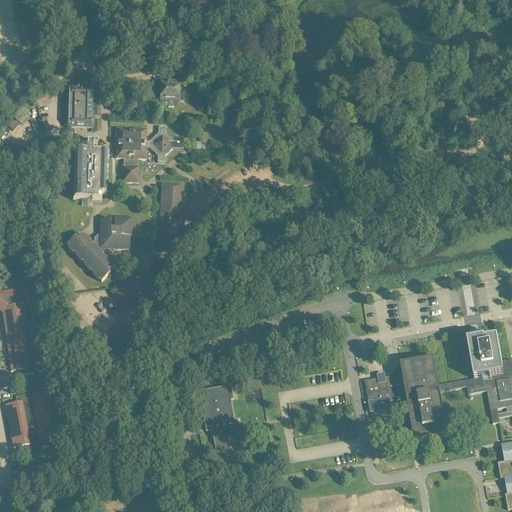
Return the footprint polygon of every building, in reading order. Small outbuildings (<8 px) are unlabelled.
[(175,82),(161,82),(160,102),(178,102),(178,101),(183,102),(183,95),(178,95),(179,88),(174,88),(175,82)] [(92,99),(93,90),(68,89),(68,90),(61,89),(60,94),(66,94),(66,98),(69,99),(68,106),(65,106),(65,111),(68,112),(68,119),(65,119),(64,124),(68,124),(68,128),(92,129),(92,119),(91,119),(91,99),(92,99)] [(18,109),(11,116),(19,123),(22,119),(18,116),(21,112),(18,109)] [(46,118),(38,120),(40,133),(49,132),(46,118)] [(147,130),(116,129),(115,160),(124,161),(123,167),(122,167),(121,185),(138,185),(139,168),(138,168),(138,161),(146,161),(147,149),(149,149),(157,158),(157,164),(165,164),(165,157),(173,150),(183,150),(183,142),(173,142),(166,134),(166,128),(158,128),(158,134),(149,142),(146,142),(147,130)] [(36,143),(37,146),(39,159),(59,155),(61,141),(59,138),(36,143)] [(74,153),(72,201),(101,202),(101,195),(107,195),(108,153),(93,153),(93,148),(97,148),(97,144),(86,144),(86,148),(80,148),(80,153),(74,153)] [(37,146),(18,149),(20,163),(39,159),(37,146)] [(184,186),(161,184),(160,217),(161,217),(161,222),(162,222),(161,254),(183,256),(185,222),(182,223),(182,214),(183,214),(184,186)] [(111,220),(99,220),(99,236),(97,236),(95,237),(94,239),(94,242),(91,244),(89,242),(90,242),(86,237),(85,238),(82,235),(75,243),(72,240),(66,246),(69,249),(68,250),(72,254),(73,253),(77,258),(77,259),(81,263),(82,262),(86,267),(85,268),(89,272),(90,271),(95,276),(94,277),(98,281),(99,280),(101,283),(108,277),(105,274),(113,267),(110,264),(111,264),(107,259),(106,260),(104,258),(107,255),(110,255),(113,252),(113,251),(129,251),(129,240),(127,240),(127,237),(131,237),(132,219),(114,218),(114,223),(111,222),(111,220)] [(90,295),(81,304),(94,317),(85,325),(89,329),(98,321),(105,329),(106,330),(124,313),(116,305),(119,302),(125,308),(146,287),(150,290),(157,283),(169,271),(167,270),(155,256),(135,274),(135,273),(131,276),(130,274),(110,293),(115,298),(112,301),(103,292),(95,300),(90,295)] [(174,281),(166,289),(174,297),(183,289),(174,281)] [(0,307),(4,311),(8,340),(6,340),(11,373),(20,371),(21,376),(21,377),(31,375),(34,375),(34,374),(36,373),(36,376),(42,375),(34,325),(29,325),(29,326),(27,326),(24,305),(26,305),(32,304),(29,289),(1,293),(0,289),(0,307)] [(511,417),(511,364),(511,360),(501,362),(497,339),(485,341),(484,339),(483,339),(483,340),(468,342),(470,356),(467,357),(469,369),(472,368),(474,380),(439,387),(435,360),(401,366),(403,379),(385,382),(384,377),(384,376),(378,377),(378,378),(379,383),(366,386),(370,405),(371,412),(390,409),(389,402),(397,401),(407,399),(407,401),(412,432),(413,432),(413,434),(414,437),(415,443),(420,442),(429,440),(447,437),(448,437),(448,435),(446,426),(441,393),(467,388),(468,396),(487,392),(493,425),(500,424),(499,420),(511,417)] [(208,393),(200,395),(205,423),(213,422),(215,431),(212,431),(216,453),(214,453),(213,453),(216,466),(239,462),(242,462),(248,461),(243,429),(240,430),(239,426),(238,420),(235,420),(234,418),(231,401),(229,389),(208,393)] [(5,406),(13,449),(30,446),(30,451),(57,446),(47,393),(31,396),(21,398),(22,403),(5,406)] [(511,511),(511,443),(501,445),(505,463),(498,464),(501,480),(506,479),(507,482),(502,483),(502,484),(505,483),(507,495),(505,496),(508,511),(511,510),(511,511)]
